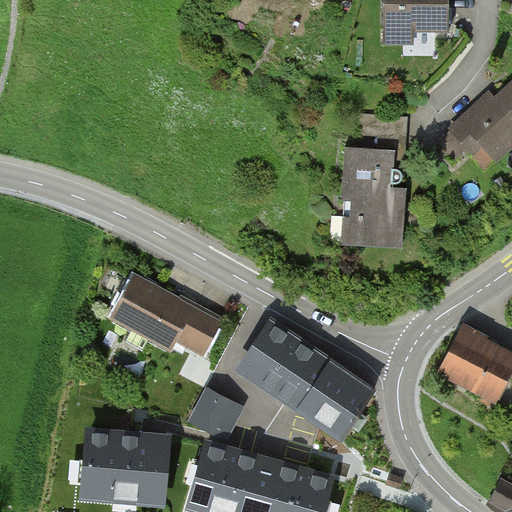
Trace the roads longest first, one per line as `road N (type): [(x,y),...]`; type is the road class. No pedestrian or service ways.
road 1 (tertiary): [(405,362),(113,211),(0,175)]
road 2 (tertiary): [(470,511),(411,446),(399,408),(405,362)]
road 3 (tertiary): [(511,268),(435,321),(405,362)]
road 4 (residential): [(490,0),(488,38),(434,104)]
